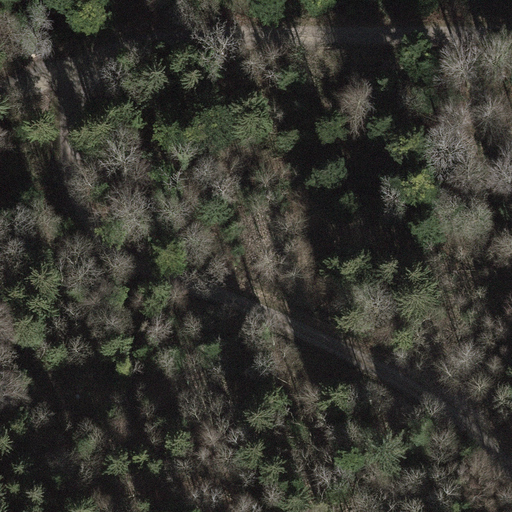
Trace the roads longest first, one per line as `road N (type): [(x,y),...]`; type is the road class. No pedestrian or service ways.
road 1 (track): [(511,476),(475,433),(382,367),(166,276),(101,236),(70,171),(80,64)]
road 2 (track): [(80,64),(195,31),(511,30)]
